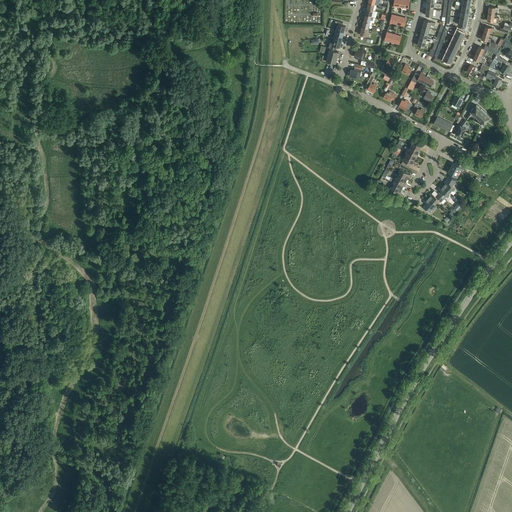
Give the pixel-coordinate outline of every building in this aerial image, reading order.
[(408,8),(409,0),(401,0),(401,7),(408,8)] [(460,5),(455,4),(455,8),(462,9),(462,12),(468,13),(469,7),(460,5)] [(497,11),(498,7),(489,6),(488,13),(494,14),(495,11),(497,11)] [(367,9),(365,14),(373,17),(375,11),(373,10),(367,9)] [(488,13),(487,20),(492,21),(499,22),(499,18),(499,17),(497,17),(497,15),(494,14),(488,13)] [(397,24),(399,16),(392,14),(390,22),(397,24)] [(404,26),(406,18),(399,16),(397,24),(404,26)] [(434,26),(435,23),(424,19),(424,20),(423,26),(429,28),(430,24),(434,26)] [(344,31),(345,26),(342,25),(343,22),(335,20),(334,23),(335,23),(335,26),(337,26),(336,29),(344,31)] [(493,31),(494,28),(485,25),(483,32),(489,34),(490,31),(493,31)] [(428,34),(429,28),(423,26),(421,32),(428,34)] [(461,38),(464,33),(458,30),(455,36),(461,38)] [(386,31),(383,39),(384,40),(392,42),(394,34),(387,31),(386,31)] [(426,40),(428,34),(421,32),(419,38),(426,40)] [(490,42),(491,38),(488,38),(489,34),(483,32),(481,39),(490,42)] [(394,34),(392,42),(399,44),(401,36),(394,34)] [(458,44),(461,38),(455,36),(452,42),(458,44)] [(424,47),(424,46),(426,40),(419,38),(418,44),(417,44),(417,45),(424,47)] [(504,44),(502,48),(507,51),(507,50),(509,51),(506,55),(506,56),(510,58),(510,57),(511,58),(511,49),(511,42),(505,38),(504,40),(506,41),(504,44)] [(341,42),(333,40),(332,43),(329,42),(328,47),(336,49),(337,46),(340,47),(341,42)] [(455,50),(458,44),(452,42),(449,48),(455,50)] [(437,45),(434,44),(432,49),(431,48),(428,55),(433,56),(437,45)] [(484,56),(487,49),(479,45),(476,52),(484,56)] [(453,56),(455,50),(449,48),(446,54),(453,56)] [(337,57),(339,51),(329,49),(328,55),(337,57)] [(366,51),(359,49),(359,51),(356,50),(354,56),(361,58),(364,59),(366,51)] [(484,63),(485,60),(483,59),(484,56),(476,52),(473,58),(481,62),(483,63),(483,62),(484,63)] [(450,62),(453,56),(446,54),(444,59),(450,62)] [(507,61),(499,56),(496,54),(494,58),(501,63),(499,66),(502,68),(500,70),(505,73),(510,66),(506,63),(507,61)] [(336,63),(337,57),(328,55),(326,60),(336,63)] [(395,60),(392,59),(393,57),(390,56),(388,59),(386,58),(383,63),(385,64),(386,63),(392,66),(395,60)] [(408,74),(408,73),(411,68),(408,67),(409,66),(405,64),(402,71),(408,74)] [(478,68),(470,64),(467,71),(471,74),(472,73),(473,73),(474,72),(473,71),(474,70),(476,71),(478,68)] [(351,69),(349,75),(356,77),(359,78),(360,73),(361,70),(358,69),(354,69),(354,70),(351,69)] [(499,86),(502,79),(496,77),(498,74),(494,73),(488,69),(487,70),(485,73),(487,74),(486,75),(491,77),(493,78),(492,80),(492,83),(499,86)] [(415,72),(412,79),(416,82),(417,79),(430,86),(433,81),(424,75),(424,74),(421,72),(420,75),(415,72)] [(371,74),(366,85),(368,87),(367,89),(374,92),(376,87),(377,85),(374,83),(373,84),(371,83),(374,76),(371,74)] [(389,93),(384,90),(382,94),(384,95),(383,97),(389,100),(391,98),(393,99),(396,95),(390,91),(389,93)] [(427,91),(424,90),(421,95),(424,97),(430,100),(433,95),(430,93),(431,92),(427,90),(427,91)] [(465,95),(459,92),(456,98),(454,97),(451,103),(452,103),(451,106),(456,109),(457,106),(458,107),(463,99),(466,101),(467,99),(469,94),(466,93),(465,95)] [(405,101),(402,100),(399,105),(405,109),(409,101),(405,100),(405,101)] [(490,118),(476,104),(470,111),(465,118),(468,120),(472,114),(481,122),(480,123),(481,124),(482,124),(482,123),(484,124),(490,118)] [(420,109),(418,108),(415,114),(421,117),(425,110),(421,108),(420,109)] [(451,132),(455,125),(437,116),(433,124),(439,127),(439,126),(449,131),(449,130),(451,132)] [(463,126),(467,120),(465,119),(460,125),(457,129),(455,134),(461,137),(466,128),(463,126)] [(421,148),(423,146),(412,140),(411,142),(412,143),(411,146),(419,150),(420,147),(421,148)] [(419,150),(411,146),(409,149),(408,148),(407,150),(417,155),(418,153),(417,153),(419,150)] [(416,157),(417,155),(407,150),(405,152),(407,153),(405,155),(414,160),(415,157),(416,157)] [(414,160),(405,155),(404,158),(403,157),(401,159),(412,165),(413,163),(412,162),(414,160)] [(450,167),(458,172),(463,174),(468,164),(464,162),(463,163),(457,160),(455,163),(452,162),(451,164),(452,165),(450,167)] [(458,172),(450,167),(449,170),(448,169),(446,171),(450,173),(448,177),(455,180),(456,177),(457,177),(458,175),(457,174),(458,172)] [(409,177),(411,175),(400,169),(399,171),(400,172),(399,175),(407,179),(408,176),(409,177)] [(407,179),(399,175),(397,178),(396,177),(395,179),(405,184),(406,182),(405,182),(407,179)] [(452,186),(455,180),(448,177),(446,181),(446,180),(444,182),(445,183),(443,185),(453,194),(456,192),(456,190),(456,189),(455,188),(452,186)] [(404,186),(405,184),(395,179),(394,181),(395,182),(394,184),(402,188),(403,186),(404,186)] [(402,188),(394,184),(392,187),(391,186),(390,189),(396,192),(405,196),(400,194),(401,192),(400,191),(402,188)] [(453,194),(443,185),(441,188),(440,187),(438,189),(441,191),(438,194),(444,199),(444,198),(445,199),(447,197),(449,195),(451,196),(453,194)] [(435,196),(431,192),(429,194),(430,195),(428,198),(435,204),(437,201),(438,203),(440,201),(441,202),(444,199),(438,194),(435,196)] [(435,204),(428,198),(426,200),(425,199),(424,201),(426,203),(423,207),(415,203),(426,209),(429,211),(432,209),(434,207),(433,206),(435,204)]
